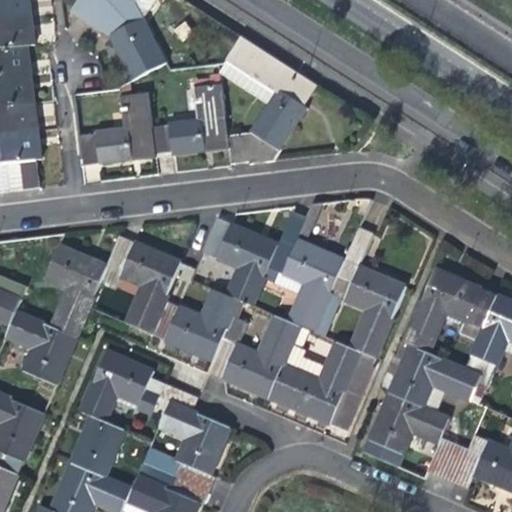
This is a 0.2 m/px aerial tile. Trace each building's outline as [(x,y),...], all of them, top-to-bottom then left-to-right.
[(0,0),(0,22),(31,19),(29,8),(28,0),(0,0)] [(157,0),(82,0),(74,13),(100,30),(112,38),(133,82),(167,66),(145,20),(157,0)] [(0,22),(0,51),(27,48),(34,47),(32,33),(31,19),(0,22)] [(248,135),(227,138),(229,153),(231,167),(258,165),(256,167),(278,165),(286,153),(283,152),(310,111),(306,107),(318,87),(243,39),(225,67),(219,67),(219,73),(280,111),(263,138),(248,135)] [(0,51),(0,79),(31,75),(29,63),(27,48),(0,51)] [(0,79),(0,108),(35,104),(33,92),(31,75),(0,79)] [(199,121),(153,126),(157,161),(183,158),(229,153),(227,138),(221,88),(197,90),(199,121)] [(117,166),(157,161),(153,126),(149,95),(125,97),(127,129),(80,135),(84,170),(117,166)] [(0,108),(0,136),(38,132),(37,118),(35,104),(0,108)] [(0,136),(0,165),(6,165),(22,164),(37,162),(42,161),(40,146),(38,132),(0,136)] [(40,189),(37,162),(22,164),(25,191),(31,190),(40,189)] [(16,192),(25,191),(22,164),(6,165),(10,193),(16,192)] [(0,193),(3,193),(10,193),(6,165),(0,165),(0,193)] [(357,212),(337,259),(351,264),(371,218),(357,212)] [(298,282),(281,321),(294,326),(303,330),(306,331),(337,260),(313,250),(291,240),(299,219),(287,214),(271,249),(284,254),(277,272),(298,282)] [(231,268),(221,295),(234,300),(247,306),(271,249),(235,234),(210,224),(197,253),(231,268)] [(116,238),(101,271),(100,274),(113,279),(135,289),(120,326),(146,337),(159,304),(177,264),(158,256),(116,238)] [(60,295),(46,331),(71,341),(84,311),(100,274),(101,271),(69,257),(53,250),(38,284),(60,295)] [(173,277),(189,283),(194,268),(178,262),(173,277)] [(359,308),(343,347),(355,352),(368,357),(398,286),(374,276),(352,266),(338,299),(359,308)] [(440,312),(477,327),(491,294),(461,281),(429,267),(397,341),(401,343),(422,352),(440,312)] [(0,278),(0,295),(16,303),(23,287),(0,278)] [(193,357),(207,363),(216,341),(234,300),(221,295),(209,290),(195,319),(159,304),(146,337),(193,357)] [(477,327),(459,367),(472,373),(468,381),(480,387),(497,348),(511,354),(511,302),(491,294),(477,327)] [(0,326),(5,329),(11,316),(16,303),(0,295),(0,326)] [(227,383),(263,398),(294,326),(281,321),(268,315),(250,355),(216,341),(207,363),(203,372),(227,383)] [(54,382),(71,341),(46,331),(11,316),(5,329),(0,341),(27,353),(17,375),(50,390),(54,382)] [(295,348),(303,330),(294,326),(263,398),(291,410),(324,424),(337,430),(368,357),(355,352),(343,347),(329,341),(318,367),(296,357),(299,350),(295,348)] [(380,391),(412,403),(421,380),(461,397),(468,381),(472,373),(459,367),(422,352),(401,343),(396,355),(380,391)] [(102,354),(75,416),(85,421),(99,426),(112,394),(133,404),(146,373),(102,354)] [(153,397),(166,403),(188,412),(193,399),(159,383),(153,397)] [(432,439),(433,437),(441,416),(412,403),(380,391),(374,406),(355,451),(385,465),(402,426),(432,439)] [(39,417),(0,400),(0,456),(18,464),(39,417)] [(225,428),(188,412),(166,403),(155,428),(183,441),(174,463),(146,451),(140,464),(208,493),(213,479),(204,475),(214,454),(225,428)] [(119,435),(99,426),(85,421),(75,446),(66,468),(99,482),(119,435)] [(500,489),(511,494),(511,430),(502,452),(482,443),(475,455),(468,475),(500,489)] [(468,475),(475,455),(432,439),(419,468),(463,487),(468,475)] [(140,464),(134,479),(193,503),(201,507),(208,493),(140,464)] [(44,511),(36,508),(34,511),(73,511),(79,499),(110,511),(119,511),(123,504),(127,494),(99,482),(66,468),(56,492),(47,511),(44,511)] [(12,479),(0,473),(0,506),(12,479)] [(188,511),(193,503),(134,479),(127,494),(123,504),(141,511),(188,511)]
